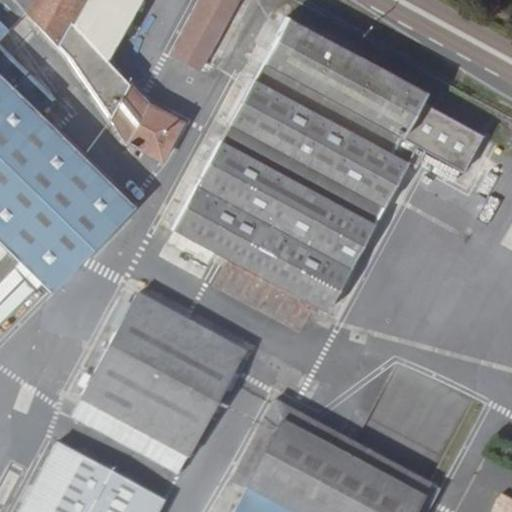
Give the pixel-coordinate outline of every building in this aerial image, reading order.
[(9,0),(85,76),(124,130),(159,151),(179,115),(141,93),(107,52),(133,0),(9,0)] [(241,0),(200,0),(166,61),(200,79),(241,0)] [(280,8),(257,48),(161,221),(150,242),(193,266),(206,244),(317,304),(398,152),(410,158),(418,143),(463,167),(487,121),(280,8)] [(248,42),(153,215),(161,221),(257,48),(248,42)] [(0,251),(41,290),(126,203),(0,79),(0,251)] [(317,304),(328,310),(410,158),(398,152),(317,304)] [(241,351),(130,287),(72,392),(181,454),(241,351)] [(267,395),(218,479),(233,488),(272,417),(416,501),(423,488),(267,395)] [(410,511),(416,501),(272,417),(233,488),(219,511),(410,511)] [(148,511),(158,495),(49,434),(6,511),(148,511)] [(511,454),(486,445),(482,459),(511,469),(511,454)]
